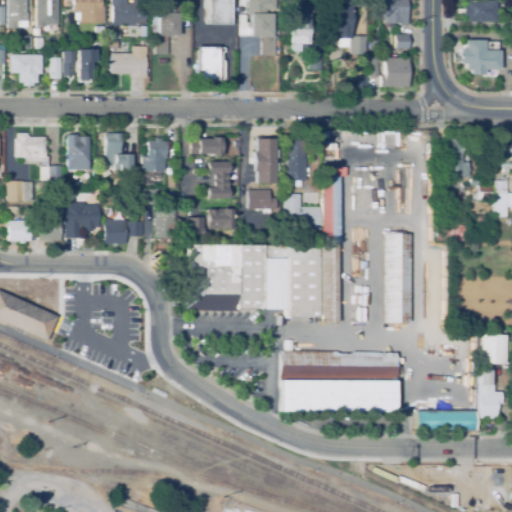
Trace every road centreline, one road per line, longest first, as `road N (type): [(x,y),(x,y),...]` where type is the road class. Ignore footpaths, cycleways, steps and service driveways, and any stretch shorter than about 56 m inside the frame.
road 1 (residential): [(9,265),(102,261),(137,272),(157,301),(165,363),(195,389),(292,439),(321,448),(511,447)]
road 2 (residential): [(511,108),(473,109),(451,98),(427,108),(0,107)]
